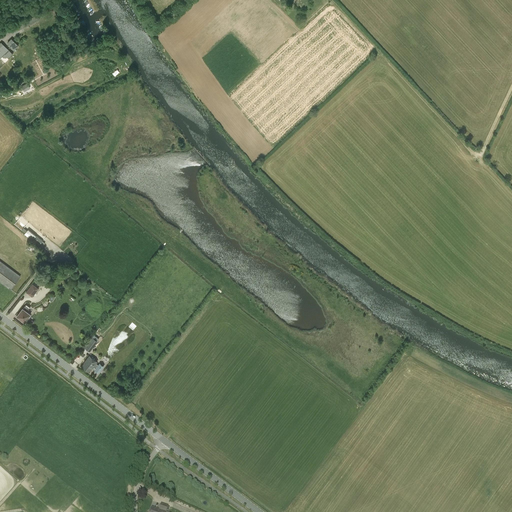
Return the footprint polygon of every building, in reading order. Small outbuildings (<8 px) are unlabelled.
[(38,15),(26,20),(27,24),(40,19),(38,15)] [(14,50),(18,46),(11,39),(7,43),(14,50)] [(9,58),(13,53),(1,42),(0,43),(0,58),(3,56),(4,58),(7,57),(8,56),(9,58)] [(27,91),(31,87),(26,82),(22,86),(27,91)] [(37,235),(36,236),(28,229),(24,234),(32,240),(39,246),(43,241),(37,235)] [(0,260),(0,282),(10,290),(21,276),(0,260)] [(39,289),(33,284),(26,292),(32,297),(39,289)] [(26,305),(23,309),(23,308),(17,316),(24,322),(30,314),(26,311),(29,307),(26,305)] [(93,336),(84,347),(90,352),(98,341),(97,341),(99,338),(94,335),(93,336)] [(97,365),(96,364),(97,362),(90,356),(82,366),(89,372),(93,368),(95,370),(99,373),(104,367),(99,363),(97,365)] [(161,503),(159,510),(151,508),(149,511),(166,511),(168,506),(161,503)]
